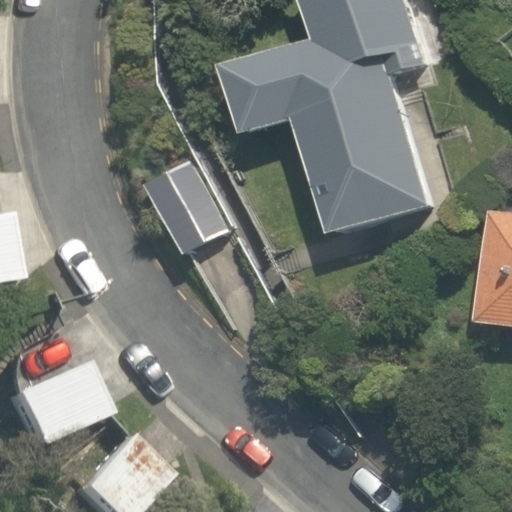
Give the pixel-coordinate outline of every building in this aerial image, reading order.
[(397,0),(306,0),(317,41),(223,67),(242,137),(299,121),(330,235),(423,209),(383,63),(413,55),(397,0)] [(511,211),(494,210),(475,323),(511,328),(511,211)] [(7,218),(0,218),(0,284),(13,283),(7,218)] [(77,356),(0,389),(0,396),(22,448),(102,413),(77,356)] [(120,430),(59,485),(82,511),(124,511),(163,478),(120,430)]
